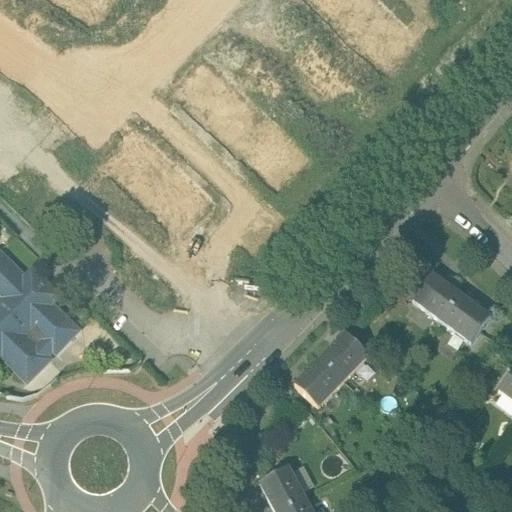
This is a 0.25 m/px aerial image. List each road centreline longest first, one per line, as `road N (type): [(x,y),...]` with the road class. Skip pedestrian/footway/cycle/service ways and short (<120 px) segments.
road 1 (tertiary): [(145,445),(237,372),(424,177)]
road 2 (tertiary): [(424,177),(511,79)]
road 3 (unknown): [(208,0),(125,91)]
road 4 (residential): [(511,259),(424,177)]
